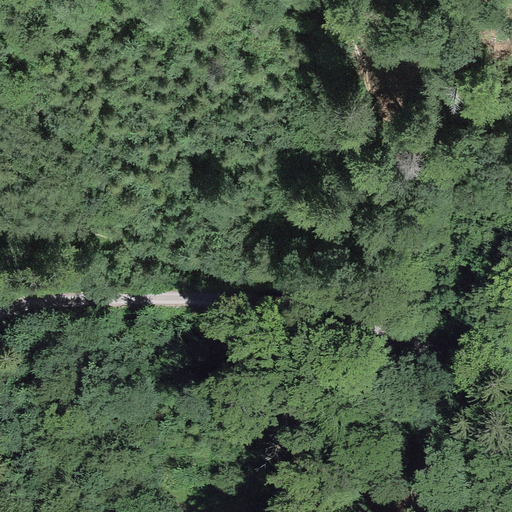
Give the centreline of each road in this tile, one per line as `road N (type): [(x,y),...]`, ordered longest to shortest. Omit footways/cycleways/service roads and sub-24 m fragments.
road 1 (track): [(0,317),(136,303),(511,328)]
road 2 (track): [(217,511),(174,494),(0,481)]
